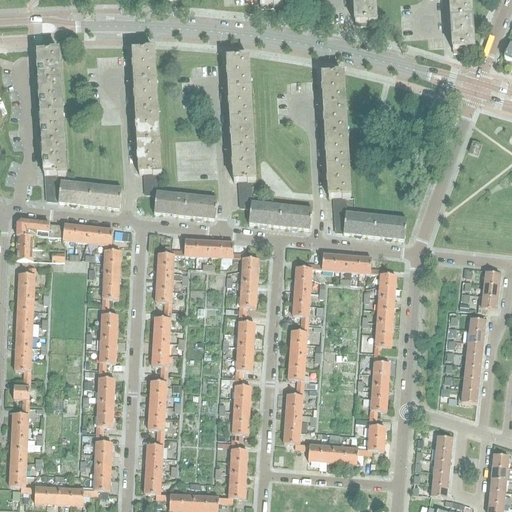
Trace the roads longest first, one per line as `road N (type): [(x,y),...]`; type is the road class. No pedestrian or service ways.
road 1 (tertiary): [(475,88),(249,35),(75,27)]
road 2 (residential): [(126,511),(142,224)]
road 3 (residential): [(279,239),(263,476)]
road 4 (residential): [(417,254),(475,88)]
road 5 (residential): [(483,434),(511,269)]
road 6 (residential): [(407,411),(417,254)]
road 7 (residential): [(220,232),(219,119),(207,91)]
road 8 (residential): [(17,210),(30,158),(21,72)]
road 9 (residential): [(315,243),(314,133),(302,107)]
road 10 (residential): [(127,221),(125,121),(113,85)]
road 11 (residential): [(399,487),(263,476)]
road 12 (residential): [(0,346),(4,211)]
